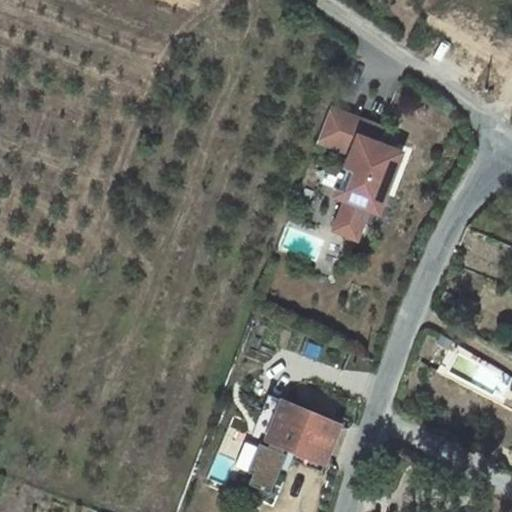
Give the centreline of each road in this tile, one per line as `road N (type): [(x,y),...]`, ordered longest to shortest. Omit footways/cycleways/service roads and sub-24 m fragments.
road 1 (tertiary): [(349,511),(373,421),(474,186),(511,157)]
road 2 (residential): [(305,0),(450,91),(511,155)]
